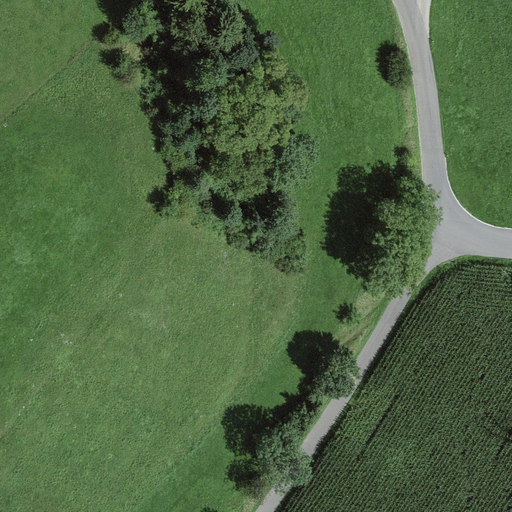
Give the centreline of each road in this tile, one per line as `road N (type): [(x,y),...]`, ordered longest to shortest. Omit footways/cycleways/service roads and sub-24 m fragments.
road 1 (residential): [(264,511),(442,233)]
road 2 (residential): [(408,0),(442,233)]
